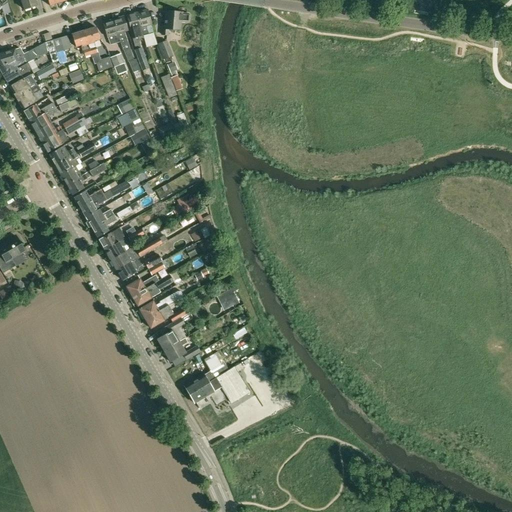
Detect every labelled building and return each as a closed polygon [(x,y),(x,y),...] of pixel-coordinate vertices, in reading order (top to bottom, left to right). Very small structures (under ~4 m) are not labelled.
[(20,0),(24,9),(36,6),(34,1),(33,0),(20,0)] [(151,24),(147,9),(136,12),(143,38),(143,37),(143,35),(153,33),(150,25),(151,24)] [(162,27),(161,35),(167,35),(167,29),(179,30),(180,22),(187,22),(189,21),(189,15),(188,14),(182,13),(165,11),(164,27),(162,27)] [(143,38),(136,12),(126,15),(135,47),(140,46),(139,42),(140,38),(143,38)] [(122,16),(112,19),(117,34),(119,42),(122,50),(123,50),(128,63),(129,62),(133,73),(140,70),(136,59),(133,60),(129,48),(123,32),(127,31),(122,16)] [(117,34),(112,19),(102,22),(107,38),(110,45),(119,42),(117,34)] [(99,39),(95,27),(83,31),(91,54),(97,52),(94,43),(94,42),(94,41),(99,39)] [(91,54),(83,31),(71,35),(75,47),(81,45),(81,47),(85,45),(86,49),(83,50),(85,56),(91,54)] [(50,32),(43,34),(45,41),(51,40),(50,32)] [(60,38),(63,50),(71,48),(67,36),(60,38)] [(61,51),(63,50),(60,38),(52,40),(56,53),(61,51)] [(59,61),(58,61),(56,53),(52,40),(45,43),(47,52),(48,51),(52,63),(59,61)] [(157,44),(164,60),(173,56),(167,40),(157,44)] [(17,68),(17,67),(16,65),(24,61),(26,63),(27,63),(33,60),(37,57),(47,52),(45,43),(33,49),(28,52),(23,54),(20,48),(0,53),(0,66),(4,64),(5,66),(7,64),(10,70),(14,68),(15,69),(17,68)] [(141,48),(135,51),(139,63),(146,61),(141,48)] [(127,71),(124,64),(124,63),(121,54),(110,58),(114,68),(114,67),(117,75),(127,71)] [(113,68),(109,57),(101,59),(102,62),(96,64),(99,72),(113,68)] [(4,64),(0,66),(0,71),(7,83),(19,75),(20,76),(28,71),(31,70),(27,63),(26,63),(17,68),(15,69),(14,68),(10,70),(7,64),(5,66),(4,64)] [(68,66),(70,72),(78,69),(76,63),(68,66)] [(167,65),(170,73),(175,71),(172,63),(167,65)] [(52,65),(36,73),(39,80),(56,72),(52,65)] [(72,73),(76,83),(84,79),(79,69),(72,73)] [(16,98),(37,86),(30,75),(9,87),(16,98)] [(177,95),(169,75),(161,78),(169,98),(177,95)] [(39,90),(37,86),(16,98),(22,109),(43,97),(39,90)] [(144,89),(148,101),(153,99),(150,87),(144,89)] [(58,106),(68,102),(65,96),(55,101),(58,106)] [(116,105),(121,115),(134,109),(129,98),(116,105)] [(68,102),(58,106),(59,106),(61,112),(77,105),(74,99),(68,102)] [(35,105),(24,112),(30,122),(55,107),(52,103),(38,111),(35,105)] [(55,107),(30,122),(35,132),(51,123),(48,118),(58,112),(55,107)] [(135,109),(126,114),(131,123),(140,118),(135,109)] [(179,123),(177,124),(171,109),(167,110),(172,124),(176,138),(177,137),(176,134),(189,129),(183,113),(176,116),(179,123)] [(78,120),(75,116),(62,124),(64,128),(78,120)] [(78,120),(64,128),(66,132),(73,129),(74,131),(86,124),(83,118),(78,120)] [(137,132),(144,128),(140,121),(134,125),(137,132)] [(51,123),(35,132),(41,142),(62,130),(59,126),(54,129),(51,123)] [(176,138),(172,124),(163,127),(169,140),(176,138)] [(169,140),(163,127),(158,129),(162,142),(169,140)] [(139,143),(150,137),(145,128),(144,128),(137,132),(134,134),(139,143)] [(64,134),(62,130),(41,142),(47,152),(63,143),(68,140),(64,134)] [(159,135),(152,138),(156,147),(163,143),(159,135)] [(154,149),(149,139),(140,144),(145,154),(154,149)] [(93,143),(87,146),(85,141),(75,146),(78,151),(93,143)] [(93,143),(78,151),(81,158),(96,149),(93,143)] [(67,151),(64,146),(49,155),(54,164),(75,153),(72,148),(67,151)] [(75,153),(54,164),(60,175),(80,163),(81,163),(77,156),(75,153)] [(185,160),(188,169),(197,166),(193,157),(185,160)] [(80,163),(60,175),(66,185),(87,173),(84,168),(83,168),(80,163)] [(103,164),(89,171),(92,177),(106,170),(103,164)] [(87,173),(66,185),(72,195),(84,188),(80,182),(89,177),(87,173)] [(175,177),(177,184),(191,180),(189,174),(175,177)] [(126,181),(117,186),(117,185),(114,187),(110,190),(112,195),(128,186),(126,181)] [(103,194),(100,189),(88,196),(85,191),(73,197),(79,207),(100,196),(103,194)] [(176,200),(179,204),(173,207),(177,215),(203,202),(196,189),(176,200)] [(103,194),(100,196),(79,207),(85,217),(96,211),(94,206),(98,204),(106,200),(103,194)] [(134,211),(141,209),(139,202),(131,204),(134,211)] [(124,207),(125,208),(116,213),(119,219),(132,211),(129,205),(124,207)] [(102,214),(96,211),(85,217),(91,228),(114,215),(110,209),(102,214)] [(116,219),(114,215),(91,228),(97,238),(108,231),(105,225),(116,219)] [(129,236),(135,232),(133,227),(126,231),(128,236),(129,236)] [(125,238),(119,228),(98,240),(104,250),(125,238)] [(129,236),(128,236),(131,242),(144,234),(141,229),(135,232),(129,236)] [(201,232),(192,237),(194,242),(204,237),(201,232)] [(0,253),(1,255),(0,255),(0,268),(3,274),(15,266),(11,259),(25,251),(16,237),(9,241),(4,244),(0,245),(0,253)] [(125,238),(104,250),(110,260),(126,251),(123,246),(128,243),(125,238)] [(158,238),(136,251),(139,257),(162,244),(158,238)] [(191,245),(185,249),(189,257),(196,254),(191,245)] [(126,251),(110,260),(116,270),(137,258),(131,248),(126,251)] [(212,266),(223,261),(218,249),(210,253),(212,258),(209,259),(212,266)] [(161,260),(158,254),(144,262),(147,268),(161,260)] [(143,269),(137,258),(116,270),(122,280),(136,272),(136,273),(143,269)] [(164,259),(161,261),(161,260),(147,268),(148,269),(152,275),(164,268),(164,267),(167,265),(164,259)] [(181,275),(178,277),(175,271),(158,281),(158,280),(131,296),(134,300),(131,301),(134,306),(136,305),(137,306),(150,298),(148,294),(158,288),(159,290),(173,282),(173,281),(177,278),(180,282),(184,280),(181,275)] [(139,279),(126,287),(127,288),(125,289),(128,294),(129,293),(131,296),(158,280),(155,275),(141,283),(139,279)] [(237,290),(235,287),(221,294),(228,308),(238,302),(233,292),(237,290)] [(7,288),(0,290),(0,295),(1,299),(10,295),(7,288)] [(139,309),(139,310),(137,312),(140,316),(142,315),(144,319),(168,305),(183,296),(180,291),(176,292),(159,302),(159,303),(155,306),(152,302),(139,309)] [(173,314),(168,305),(144,319),(150,328),(169,317),(172,323),(190,312),(186,306),(173,314)] [(197,309),(183,317),(187,324),(201,316),(197,309)] [(169,332),(161,336),(156,339),(160,346),(162,349),(163,351),(185,338),(186,337),(180,326),(184,324),(181,318),(166,327),(169,332)] [(236,339),(247,333),(245,328),(233,334),(236,339)] [(188,342),(185,338),(163,351),(170,362),(182,355),(185,360),(200,351),(197,346),(185,352),(182,346),(188,342)] [(210,371),(203,375),(203,374),(184,386),(189,394),(213,379),(215,378),(213,373),(226,366),(217,351),(203,359),(210,371)] [(215,378),(213,379),(189,394),(194,403),(221,387),(231,404),(249,392),(234,367),(216,378),(215,378)]
